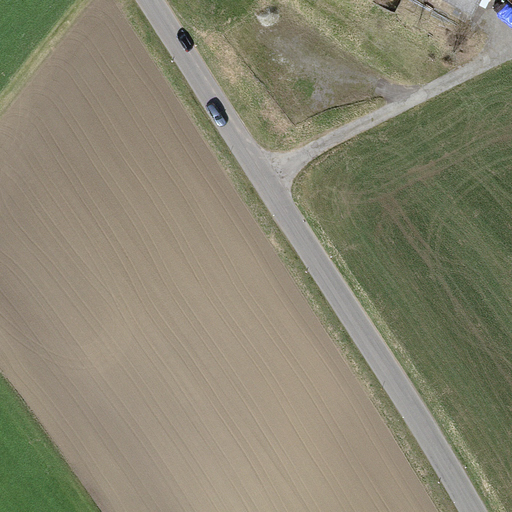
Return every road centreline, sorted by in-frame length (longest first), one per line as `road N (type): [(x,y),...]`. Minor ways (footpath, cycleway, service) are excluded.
road 1 (tertiary): [(475,511),(152,0)]
road 2 (track): [(267,176),(511,45)]
